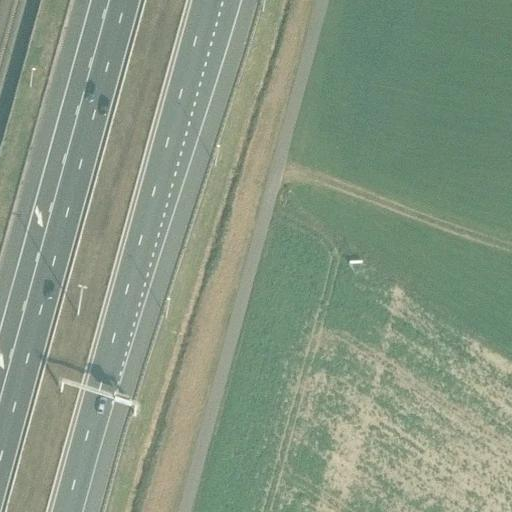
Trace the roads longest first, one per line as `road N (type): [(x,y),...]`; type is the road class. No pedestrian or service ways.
road 1 (unclassified): [(178,511),(321,0)]
road 2 (motorway): [(70,511),(212,0)]
road 3 (motorway): [(111,0),(0,406)]
road 4 (track): [(274,173),(511,251)]
